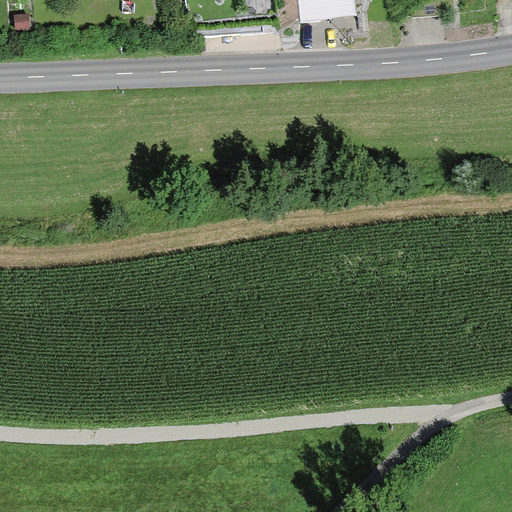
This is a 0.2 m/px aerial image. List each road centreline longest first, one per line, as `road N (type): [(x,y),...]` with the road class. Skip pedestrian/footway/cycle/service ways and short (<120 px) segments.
road 1 (secondary): [(511,48),(378,62),(0,78)]
road 2 (track): [(452,405),(87,436),(0,427)]
